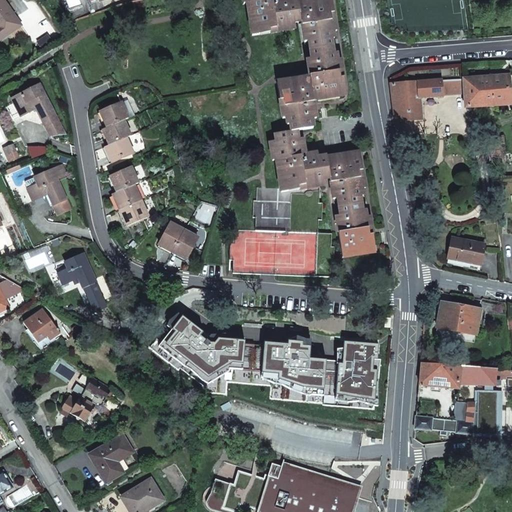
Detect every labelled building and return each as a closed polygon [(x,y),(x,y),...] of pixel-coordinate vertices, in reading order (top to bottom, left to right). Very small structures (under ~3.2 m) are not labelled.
[(0,0),(0,39),(21,25),(4,0),(0,0)] [(287,186),(287,189),(306,186),(306,189),(318,187),(316,181),(323,180),(330,179),(333,193),(336,193),(337,199),(338,199),(341,216),(340,216),(341,222),(337,223),(344,257),(353,256),(352,253),(359,252),(359,255),(370,253),(369,247),(372,247),(367,218),(366,210),(363,211),(361,196),(363,196),(362,189),(358,160),(355,160),(354,154),(343,155),(344,158),(337,159),(336,156),(327,158),(327,156),(319,158),(318,157),(312,157),(312,154),(306,155),(304,144),(301,145),(300,139),(298,139),(297,131),(315,128),(314,120),(316,120),(315,114),(318,113),(316,101),(325,100),(324,96),(331,95),(332,99),(342,97),(341,90),(344,90),(339,61),(338,53),(335,54),(333,40),(336,40),(335,33),(332,14),(336,14),(333,0),(294,0),(290,1),(290,0),(288,0),(285,1),(284,0),(247,0),(249,4),(253,30),(259,29),(259,32),(271,30),(278,29),(289,27),(288,24),(296,23),(303,21),(305,36),(309,36),(309,41),(311,41),(314,59),(312,59),(313,64),(310,65),(312,77),(285,81),(286,88),(283,88),(288,118),(289,125),(292,124),(293,131),(275,135),(276,142),(277,149),(271,150),(273,161),(276,161),(278,169),(281,169),(282,175),(279,176),(281,187),(287,186)] [(297,29),(296,23),(288,24),(289,27),(278,29),(278,32),(297,29)] [(343,60),(339,61),(344,90),(341,90),(342,97),(349,96),(343,60)] [(508,75),(464,79),(465,93),(467,107),(510,104),(508,75)] [(465,93),(464,79),(442,81),(443,95),(465,93)] [(285,118),(288,118),(283,88),(286,88),(285,81),(279,82),(285,118)] [(416,83),(391,84),(396,120),(421,119),(419,97),(439,95),(439,97),(443,96),(443,95),(442,81),(416,83)] [(65,135),(40,85),(12,99),(21,116),(36,109),(50,137),(65,135)] [(130,118),(136,115),(129,100),(122,103),(130,118)] [(109,128),(125,120),(130,118),(122,103),(102,112),(109,128)] [(127,138),(132,136),(125,120),(109,128),(104,130),(111,146),(127,138)] [(489,137),(489,138),(490,151),(503,150),(505,150),(504,136),(489,137)] [(111,146),(106,148),(113,163),(134,154),(127,138),(111,146)] [(11,162),(18,159),(13,147),(6,151),(11,162)] [(46,148),(28,148),(33,159),(48,153),(46,148)] [(503,150),(490,151),(491,162),(504,160),(503,150)] [(360,152),(354,154),(355,160),(358,160),(362,189),(366,188),(360,152)] [(20,165),(8,170),(9,173),(22,168),(20,165)] [(72,210),(58,178),(67,174),(63,165),(35,178),(38,183),(28,188),(34,201),(49,195),(58,215),(72,210)] [(135,185),(140,183),(133,168),(111,177),(118,193),(135,185)] [(121,210),(142,201),(135,185),(118,193),(114,195),(121,210)] [(306,189),(287,189),(258,187),(257,200),(254,200),(254,217),(256,218),(256,231),(235,230),(235,240),(231,239),(230,261),(234,261),(233,274),(331,278),(332,265),(335,265),(335,247),(332,247),(333,234),(319,234),(319,221),(323,221),(323,203),(320,203),(320,190),(306,189)] [(149,216),(142,201),(121,210),(128,225),(149,216)] [(371,217),(367,218),(372,247),(369,247),(370,253),(377,252),(371,217)] [(173,253),(185,230),(172,223),(160,245),(173,253)] [(199,238),(185,230),(173,253),(187,260),(199,238)] [(480,265),(484,245),(452,238),(448,258),(480,265)] [(99,305),(106,302),(84,255),(66,262),(69,268),(59,273),(64,285),(74,280),(76,284),(81,282),(91,302),(92,301),(95,309),(99,307),(99,305)] [(11,281),(0,285),(0,312),(10,308),(6,300),(27,290),(23,288),(11,281)] [(473,343),(480,311),(441,304),(435,336),(473,343)] [(24,323),(39,344),(48,337),(51,341),(61,334),(59,331),(60,331),(58,328),(57,329),(43,310),(24,323)] [(375,361),(372,361),(374,340),(362,339),(361,342),(352,341),(352,338),(340,338),(339,353),(331,354),(331,360),(307,358),(309,340),(303,340),(295,337),(287,340),(286,345),(264,344),(264,349),(245,348),(246,343),(227,342),(227,336),(212,337),(211,339),(185,318),(161,348),(186,368),(192,372),(204,382),(209,386),(231,372),(231,370),(262,372),(261,378),(267,378),(267,380),(274,383),(281,384),(289,388),(307,394),(309,393),(320,394),(320,386),(332,387),(331,399),(343,400),(353,400),(372,405),(372,375),(375,361)] [(48,337),(39,344),(42,347),(51,341),(48,337)] [(461,367),(421,364),(418,386),(458,390),(459,386),(461,367)] [(511,370),(461,367),(459,386),(495,387),(496,379),(511,379),(511,370)] [(85,379),(77,373),(73,379),(81,384),(85,379)] [(104,403),(113,389),(94,377),(81,398),(81,397),(78,402),(69,397),(62,409),(85,423),(96,407),(95,406),(96,405),(99,403),(100,405),(104,403)] [(455,410),(467,412),(467,405),(465,405),(457,404),(455,404),(455,410)] [(465,423),(473,424),(474,414),(486,413),(486,404),(474,404),(474,406),(467,405),(467,412),(465,423)] [(415,417),(413,429),(430,432),(430,431),(440,432),(439,436),(446,437),(447,433),(456,434),(472,436),(473,424),(465,423),(415,417)] [(103,468),(110,481),(124,473),(117,461),(133,452),(123,435),(90,455),(99,470),(103,468)] [(351,511),(360,486),(283,462),(281,466),(272,463),(268,475),(265,474),(264,478),(238,470),(234,485),(230,483),(229,484),(215,480),(211,494),(208,500),(207,504),(209,507),(211,510),(217,511),(237,511),(240,505),(259,511),(258,511),(351,511)] [(106,483),(110,481),(103,468),(99,470),(106,483)] [(4,473),(0,475),(0,495),(13,488),(4,473)] [(129,502),(135,511),(145,511),(165,501),(151,479),(122,497),(126,504),(129,502)] [(130,511),(135,511),(129,502),(126,504),(130,511)]
